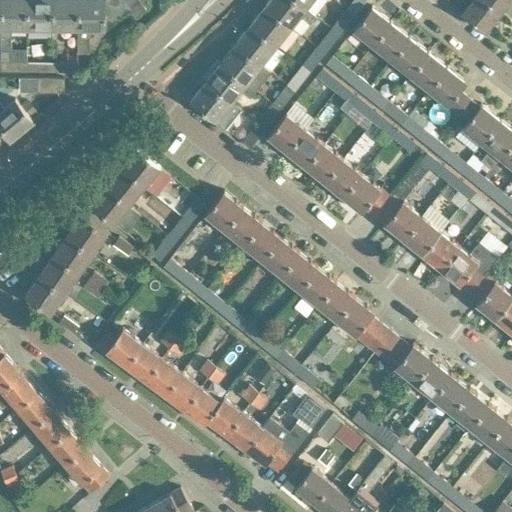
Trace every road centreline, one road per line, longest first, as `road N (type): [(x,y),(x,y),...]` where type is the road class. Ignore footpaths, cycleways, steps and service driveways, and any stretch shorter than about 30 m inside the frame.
road 1 (residential): [(511,376),(134,77)]
road 2 (residential): [(0,301),(249,511)]
road 3 (tertiary): [(134,77),(0,190)]
road 4 (residential): [(415,0),(511,77)]
